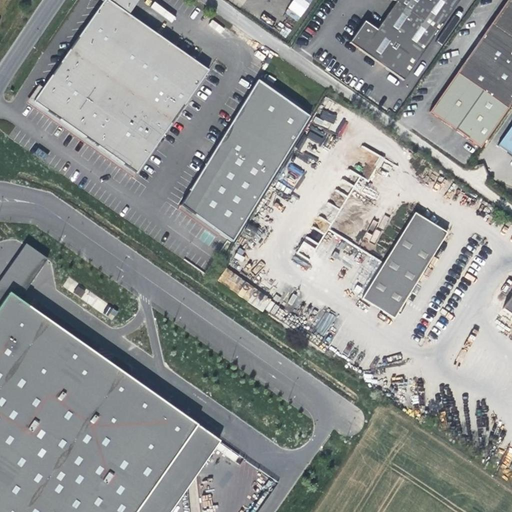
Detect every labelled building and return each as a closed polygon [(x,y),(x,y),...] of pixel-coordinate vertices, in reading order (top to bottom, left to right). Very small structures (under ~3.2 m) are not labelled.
[(104,0),(42,89),(33,102),(136,174),(207,71),(125,14),(134,0),(104,0)] [(293,0),(286,9),(298,19),(312,0),(293,0)] [(404,79),(459,0),(394,0),(397,2),(377,29),(365,20),(351,41),(404,79)] [(511,0),(507,0),(456,73),(429,112),(479,147),(506,108),(507,108),(511,101),(511,0)] [(220,233),(233,242),(310,116),(257,81),(181,205),(220,233)] [(33,102),(42,89),(38,86),(25,103),(133,178),(136,174),(33,102)] [(511,121),(502,136),(495,146),(498,148),(511,158),(511,121)] [(220,233),(181,205),(178,209),(217,237),(220,233)] [(361,299),(393,319),(446,233),(414,213),(361,299)] [(0,305),(8,294),(17,301),(46,260),(24,245),(0,280),(0,305)] [(0,511),(135,511),(196,426),(17,301),(8,294),(0,305),(0,511)] [(511,294),(502,309),(511,316),(511,294)] [(169,511),(219,442),(196,426),(135,511),(169,511)]
